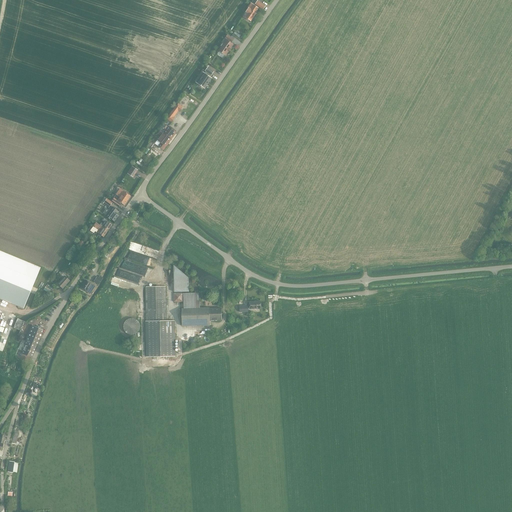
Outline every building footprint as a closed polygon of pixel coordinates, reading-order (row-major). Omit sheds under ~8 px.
[(258,1),(256,4),(263,9),(266,6),(258,1)] [(250,20),(251,20),(256,13),(255,13),(258,8),(252,3),(249,7),(249,8),(246,12),(248,13),(245,18),(249,20),(250,20)] [(226,55),(229,51),(229,52),(231,49),(231,48),(234,45),(227,40),(224,44),(223,43),(221,46),(222,46),(219,50),(226,55)] [(198,83),(205,88),(212,78),(209,77),(211,75),(214,72),(208,68),(206,71),(206,72),(205,74),(203,72),(200,76),(202,77),(198,83)] [(178,110),(180,112),(183,108),(178,104),(167,119),(172,122),(175,119),(172,117),(178,110)] [(163,150),(176,132),(168,126),(164,133),(161,131),(159,134),(161,135),(160,136),(161,136),(160,137),(159,136),(158,137),(159,138),(158,140),(162,143),(159,147),(163,150)] [(133,167),(128,174),(134,178),(139,170),(133,167)] [(121,203),(124,205),(130,196),(123,191),(123,192),(120,190),(117,195),(120,197),(117,201),(114,198),(112,201),(119,206),(121,203)] [(112,207),(106,216),(110,220),(111,219),(114,222),(119,216),(115,213),(117,211),(112,207)] [(102,221),(105,222),(104,223),(105,224),(104,226),(101,223),(100,225),(108,231),(112,225),(107,221),(108,221),(103,218),(103,219),(103,220),(102,221)] [(96,223),(93,226),(90,231),(93,233),(95,231),(99,234),(97,236),(100,238),(101,236),(103,237),(108,231),(100,225),(96,223)] [(0,298),(24,308),(40,268),(0,251),(0,298)] [(90,253),(87,251),(81,258),(84,260),(90,253)] [(119,268),(116,276),(140,284),(143,276),(134,273),(137,264),(124,259),(121,268),(119,268)] [(173,265),(174,278),(174,292),(189,292),(189,278),(174,265),(173,265)] [(62,288),(69,281),(64,277),(58,284),(62,288)] [(80,288),(86,292),(90,294),(95,286),(91,284),(85,280),(80,288)] [(146,287),(146,321),(147,357),(175,356),(174,321),(166,321),(165,286),(146,287)] [(182,309),(182,316),(182,326),(210,326),(210,320),(222,320),(221,308),(210,309),(210,308),(200,308),(199,293),(183,293),(184,309),(182,309)] [(20,331),(24,322),(17,319),(13,328),(20,331)] [(32,325),(24,343),(21,342),(18,349),(23,351),(22,353),(31,357),(43,330),(32,325)] [(139,333),(139,326),(135,326),(135,329),(128,329),(128,334),(139,333)]
